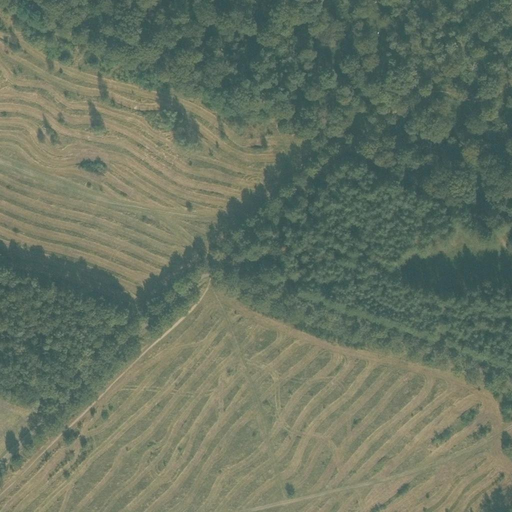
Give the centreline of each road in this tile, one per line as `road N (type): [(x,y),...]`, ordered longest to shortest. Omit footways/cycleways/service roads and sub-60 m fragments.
road 1 (unknown): [(0,163),(153,214),(229,219),(273,205),(348,147)]
road 2 (track): [(208,273),(511,383)]
road 3 (track): [(0,461),(208,273)]
road 4 (track): [(348,147),(511,2)]
road 5 (unknown): [(336,142),(363,118),(400,113),(437,86),(475,101),(511,84)]
road 6 (track): [(348,147),(471,204),(511,245)]
road 7 (track): [(208,273),(348,147)]
